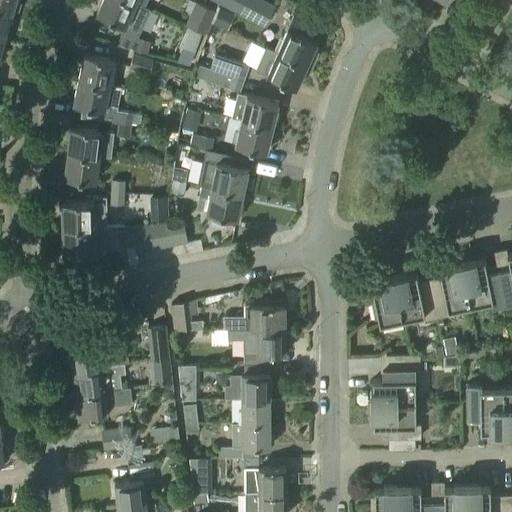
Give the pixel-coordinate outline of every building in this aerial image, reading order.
[(0,0),(0,9),(11,13),(11,11),(14,12),(18,10),(20,2),(18,0),(0,0)] [(129,0),(100,0),(95,13),(123,25),(122,30),(121,30),(117,45),(146,53),(149,41),(137,37),(149,9),(144,6),(129,0)] [(193,0),(189,12),(209,21),(215,9),(193,0)] [(231,0),(227,7),(235,12),(238,13),(244,0),(231,0)] [(244,0),(238,13),(248,19),(258,0),(244,0)] [(264,0),(258,0),(248,19),(263,26),(274,5),(264,0)] [(220,5),(213,21),(228,28),(235,12),(220,5)] [(0,35),(3,37),(11,13),(0,9),(0,35)] [(293,14),(276,51),(305,64),(305,63),(310,66),(317,51),(312,49),(316,41),(300,34),(306,20),(293,14)] [(265,46),(254,69),(294,88),(305,64),(276,51),(265,46)] [(83,52),(78,78),(109,84),(114,59),(83,52)] [(206,66),(205,67),(242,79),(248,63),(214,52),(209,68),(206,66)] [(132,54),(129,66),(149,72),(152,59),(132,54)] [(205,67),(202,78),(238,91),(242,79),(205,67)] [(78,78),(72,103),(103,109),(102,115),(132,121),(133,121),(134,109),(117,105),(121,87),(109,84),(78,78)] [(230,117),(240,119),(271,127),(277,101),(236,92),(230,117)] [(137,126),(151,126),(151,114),(137,114),(137,126)] [(240,119),(234,144),(265,151),(271,127),(240,119)] [(118,122),(116,134),(128,136),(131,124),(118,122)] [(66,151),(98,155),(110,156),(113,131),(101,130),(102,129),(70,125),(66,151)] [(192,133),(189,145),(209,149),(212,137),(192,133)] [(178,142),(175,154),(207,161),(209,149),(189,145),(178,142)] [(66,151),(63,176),(95,180),(98,155),(66,151)] [(203,168),(200,184),(241,193),(246,168),(215,161),(213,170),(203,168)] [(172,178),(170,191),(182,194),(185,181),(172,178)] [(111,179),(111,191),(123,192),(124,180),(111,179)] [(200,184),(198,195),(208,197),(204,212),(211,213),(228,216),(236,218),(241,193),(200,184)] [(111,191),(110,204),(123,205),(123,192),(111,191)] [(92,200),(61,201),(61,227),(100,226),(106,226),(106,196),(92,195),(92,200)] [(181,217),(166,220),(171,244),(186,241),(181,217)] [(166,220),(154,223),(159,246),(171,244),(166,220)] [(154,223),(142,225),(147,249),(159,246),(154,223)] [(131,228),(121,230),(125,246),(134,244),(136,251),(147,249),(142,225),(131,228)] [(100,226),(61,227),(62,253),(62,252),(62,255),(65,258),(74,257),(76,255),(76,252),(94,252),(93,236),(101,236),(100,226)] [(195,242),(197,254),(211,252),(210,240),(195,242)] [(509,267),(497,270),(504,302),(511,300),(511,252),(506,254),(509,267)] [(473,258),(460,261),(469,304),(491,300),(492,305),(504,302),(497,270),(486,272),(483,258),(474,260),(473,258)] [(441,281),(429,284),(436,316),(448,314),(447,309),(469,304),(460,261),(447,264),(447,266),(438,268),(441,281)] [(405,272),(392,275),(401,318),(422,314),(423,319),(436,316),(429,284),(418,286),(415,272),(406,274),(405,272)] [(379,279),(369,281),(373,301),(371,302),(374,317),(377,317),(378,323),(401,318),(392,275),(378,277),(379,279)] [(243,314),(222,314),(222,328),(226,328),(283,327),(283,302),(280,303),(280,295),(264,298),(264,303),(243,303),(243,314)] [(185,301),(170,304),(173,328),(201,328),(201,318),(190,319),(187,319),(185,302),(185,301)] [(163,324),(146,326),(150,358),(152,357),(167,355),(163,324)] [(283,327),(226,328),(226,338),(242,338),(243,362),(268,362),(272,362),(272,352),(284,352),(283,327)] [(73,343),(68,344),(71,368),(123,362),(126,361),(124,347),(108,350),(104,354),(98,355),(96,340),(92,341),(90,329),(72,331),(73,343)] [(441,343),(433,345),(435,355),(443,354),(441,343)] [(418,353),(385,354),(385,367),(418,366),(418,353)] [(154,373),(157,373),(158,382),(171,380),(170,371),(167,355),(152,357),(154,373)] [(123,362),(71,368),(74,392),(120,386),(118,371),(124,371),(123,362)] [(230,383),(225,383),(225,397),(240,397),(268,397),(268,362),(243,362),(243,373),(230,373),(230,383)] [(371,388),(369,388),(369,402),(414,401),(414,379),(419,379),(418,366),(385,367),(385,378),(371,378),(371,388)] [(171,380),(158,382),(159,391),(172,390),(171,380)] [(479,383),(466,383),(466,416),(479,416),(479,429),(488,429),(488,432),(502,431),(502,387),(479,387),(479,383)] [(76,401),(71,402),(73,416),(77,415),(77,416),(105,413),(105,411),(111,403),(130,401),(128,385),(120,386),(74,392),(76,401)] [(511,386),(502,387),(502,431),(511,431),(511,386)] [(193,388),(180,390),(181,399),(194,398),(193,388)] [(268,397),(240,397),(241,421),(269,421),(268,397)] [(414,401),(369,402),(370,415),(372,415),(372,425),(386,424),(386,437),(419,436),(419,423),(414,423),(414,401)] [(194,402),(181,403),(184,422),(196,421),(194,402)] [(196,421),(184,422),(185,432),(197,430),(196,421)] [(229,446),(218,446),(218,457),(241,457),(241,447),(269,446),(269,421),(241,421),(229,421),(229,446)] [(129,431),(105,433),(106,446),(130,444),(129,431)] [(94,450),(81,451),(82,461),(95,460),(94,450)] [(258,456),(243,457),(244,466),(258,466),(258,456)] [(130,479),(114,481),(116,505),(144,502),(141,477),(152,476),(151,464),(150,460),(128,462),(129,466),(130,479)] [(258,466),(244,466),(244,490),(285,490),(285,465),(258,466)] [(203,482),(191,483),(192,492),(204,491),(203,482)] [(479,483),(466,484),(466,511),(501,511),(501,499),(489,499),(489,485),(480,486),(479,483)] [(410,484),(396,485),(396,511),(431,511),(431,500),(420,500),(420,486),(410,487),(410,484)] [(443,500),(431,500),(431,511),(466,511),(466,484),(452,484),(452,486),(443,486),(443,500)] [(373,507),(371,507),(370,511),(396,511),(396,485),(383,485),(383,487),(373,487),(373,507)] [(184,488),(172,490),(173,498),(185,497),(184,488)] [(285,511),(285,490),(244,490),(243,511),(285,511)] [(204,491),(192,492),(193,501),(206,500),(204,491)] [(185,497),(173,498),(174,507),(186,506),(185,497)] [(511,511),(511,499),(501,499),(501,511),(511,511)] [(144,502),(116,505),(117,511),(154,511),(154,501),(144,502)]
